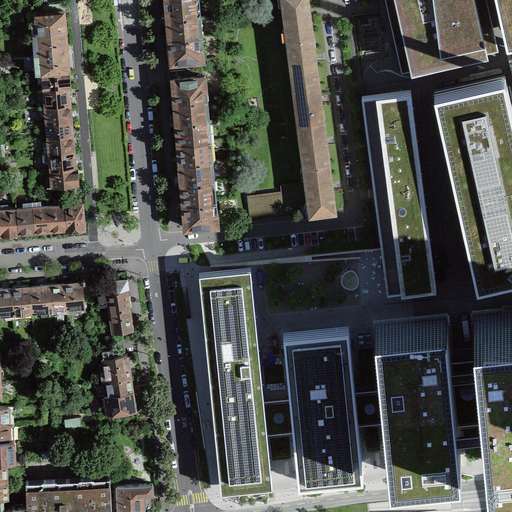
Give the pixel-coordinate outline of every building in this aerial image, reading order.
[(168,17),(196,15),(195,0),(166,0),(166,1),(167,7),(166,7),(166,8),(165,8),(166,15),(167,15),(168,17)] [(308,0),(282,0),(288,40),(310,37),(313,36),(309,10),(308,0)] [(487,0),(384,0),(402,73),(500,50),(487,0)] [(511,0),(498,0),(507,41),(511,39),(511,0)] [(59,3),(42,4),(43,12),(35,12),(36,23),(32,23),(33,33),(37,33),(65,30),(65,29),(66,28),(66,22),(65,22),(65,21),(64,21),(64,16),(64,10),(60,10),(59,3)] [(169,38),(198,35),(196,15),(168,17),(168,20),(167,20),(167,27),(168,27),(169,32),(169,38)] [(65,30),(37,33),(37,42),(33,43),(34,53),(67,50),(67,48),(68,47),(67,41),(66,41),(66,35),(65,30)] [(170,70),(186,68),(185,60),(203,59),(202,46),(199,46),(198,35),(169,38),(169,40),(168,41),(169,47),(170,47),(170,48),(171,54),(171,60),(169,61),(170,70)] [(314,47),(311,47),(310,37),(288,40),(293,81),(315,78),(314,68),(317,67),(315,54),(314,47)] [(39,63),(40,73),(42,72),(69,70),(68,65),(68,60),(68,59),(69,59),(68,53),(68,52),(67,52),(67,50),(34,53),(35,63),(39,63)] [(511,104),(502,57),(425,73),(467,271),(511,261),(511,104)] [(175,101),(204,99),(203,88),(205,88),(205,87),(204,75),(187,76),(186,68),(170,70),(170,79),(173,78),(173,82),(174,91),(173,92),(173,99),(174,99),(175,99),(175,101)] [(69,70),(42,72),(43,89),(69,87),(70,87),(69,75),(69,70)] [(317,89),(315,78),(293,81),(298,123),(321,120),(319,109),(322,109),(321,96),(320,89),(317,89)] [(410,83),(356,89),(380,294),(434,288),(410,83)] [(40,106),(45,106),(70,104),(69,93),(69,87),(43,89),(44,97),(39,97),(39,106),(40,106)] [(177,121),(205,119),(204,99),(175,101),(175,104),(176,112),(175,112),(175,119),(176,119),(177,121)] [(70,104),(45,106),(46,122),(72,120),(71,108),(70,104)] [(178,142),(207,139),(205,119),(177,121),(177,123),(176,123),(176,124),(176,131),(177,131),(178,136),(178,142)] [(72,120),(46,122),(47,136),(73,134),(72,124),(72,120)] [(321,120),(298,123),(304,165),(326,162),(325,151),(328,150),(326,138),(325,130),(322,131),(321,120)] [(44,144),(44,153),(74,150),(73,138),(73,134),(47,136),(48,144),(44,144)] [(180,162),(209,159),(213,159),(212,149),(208,149),(207,139),(178,142),(178,144),(177,144),(178,148),(179,159),(180,160),(180,162)] [(45,162),(50,161),(50,169),(76,167),(75,154),(74,150),(44,153),(45,162)] [(211,179),(209,159),(180,162),(180,166),(181,172),(180,173),(180,179),(181,179),(181,180),(182,180),(182,182),(211,179)] [(309,201),(310,213),(335,210),(332,183),(329,161),(326,162),(304,165),(307,187),(309,201)] [(76,167),(50,169),(52,186),(78,184),(77,171),(77,167),(76,167)] [(183,202),(212,200),(211,179),(182,182),(182,184),(181,185),(181,191),(182,191),(182,192),(183,192),(183,198),(183,202)] [(296,202),(309,201),(307,187),(288,190),(289,196),(248,201),(250,217),(260,216),(297,211),(296,202)] [(185,219),(186,226),(196,225),(196,227),(207,226),(207,224),(217,223),(216,210),(213,210),(212,200),(183,202),(184,204),(183,204),(183,205),(182,205),(183,211),(184,211),(184,212),(185,219)] [(85,228),(82,202),(65,203),(67,228),(67,230),(72,229),(85,228)] [(67,228),(65,203),(48,204),(50,230),(55,229),(67,228)] [(50,230),(48,204),(33,206),(35,231),(36,231),(38,234),(42,233),(43,231),(46,230),(50,230)] [(35,231),(33,206),(16,207),(18,233),(22,232),(35,231)] [(18,233),(16,207),(0,208),(0,216),(2,234),(6,234),(18,233)] [(221,488),(272,483),(267,433),(264,400),(251,266),(225,268),(199,271),(221,488)] [(129,286),(127,277),(116,278),(117,286),(115,285),(109,286),(107,288),(106,288),(107,294),(108,300),(107,303),(108,307),(110,309),(110,310),(110,311),(129,308),(130,307),(129,306),(131,306),(130,295),(128,295),(127,287),(129,286)] [(65,283),(67,308),(84,306),(82,281),(69,282),(65,283)] [(47,284),(50,309),(67,308),(65,283),(50,284),(47,284)] [(25,315),(25,311),(32,311),(30,286),(29,286),(29,285),(25,285),(22,286),(20,284),(14,284),(12,287),(11,287),(13,312),(14,316),(25,315)] [(50,309),(47,284),(33,285),(30,286),(32,311),(50,309)] [(0,313),(13,312),(11,287),(2,288),(2,287),(0,287),(0,313)] [(511,307),(475,312),(474,312),(474,313),(473,313),(474,313),(478,358),(451,360),(457,425),(485,422),(488,460),(489,460),(489,461),(511,458),(511,307)] [(113,331),(132,329),(130,311),(129,308),(110,311),(113,331)] [(457,425),(451,360),(446,316),(447,315),(446,315),(445,314),(445,315),(376,322),(376,321),(376,322),(375,322),(375,323),(382,388),(355,390),(358,424),(385,421),(390,470),(391,471),(460,464),(461,463),(462,463),(461,463),(457,425)] [(298,480),(363,474),(358,424),(355,390),(348,324),(284,331),(290,397),(264,400),(267,433),(294,431),(298,480)] [(136,336),(122,338),(123,346),(137,344),(136,336)] [(106,379),(131,375),(128,358),(127,353),(118,354),(117,347),(102,349),(106,379)] [(102,380),(104,380),(106,394),(133,390),(131,377),(131,375),(106,379),(102,379),(102,380)] [(133,390),(106,394),(104,394),(106,404),(100,405),(101,414),(136,409),(133,393),(133,390)] [(13,405),(0,405),(0,423),(14,423),(13,405)] [(66,426),(74,426),(82,425),(81,416),(65,418),(66,426)] [(0,438),(14,438),(14,423),(0,423),(0,438)] [(0,460),(6,460),(15,460),(14,447),(15,447),(14,438),(0,438),(0,460)] [(111,511),(109,479),(92,479),(92,476),(81,477),(81,480),(55,481),(55,478),(44,478),(44,482),(26,483),(28,503),(27,511),(111,511)] [(118,511),(144,511),(144,506),(154,506),(153,486),(152,482),(117,484),(118,511)] [(2,508),(1,503),(0,502),(0,511),(27,511),(28,503),(13,504),(13,507),(2,508)]
